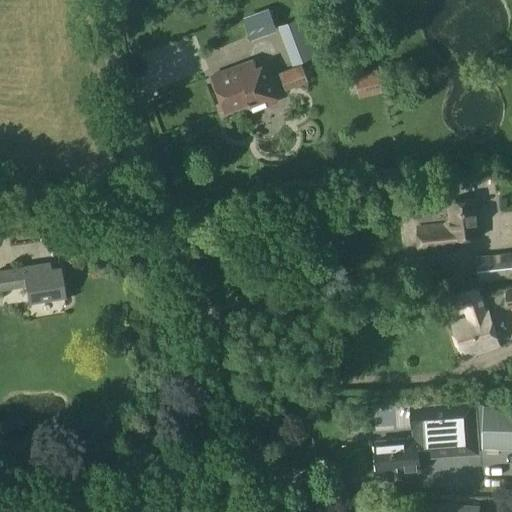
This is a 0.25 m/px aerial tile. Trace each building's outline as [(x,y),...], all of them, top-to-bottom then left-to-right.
[(267,10),(244,18),(251,38),(274,30),(267,10)] [(303,17),(276,27),(290,64),(317,54),(303,17)] [(211,76),(224,112),(249,102),(252,110),(276,100),(262,65),(255,68),(252,60),(211,76)] [(279,74),(284,89),(307,80),(301,65),(279,74)] [(376,70),(353,75),(358,95),(381,89),(376,70)] [(453,239),(481,236),(476,198),(447,201),(449,224),(417,227),(419,252),(454,249),(453,239)] [(511,251),(477,256),(479,281),(511,277),(511,251)] [(49,262),(0,271),(0,290),(26,286),(28,301),(64,295),(59,267),(50,268),(49,262)] [(452,322),(462,356),(498,345),(487,311),(485,311),(477,289),(448,299),(454,314),(466,310),(468,317),(452,322)] [(483,434),(477,434),(474,404),(413,410),(415,437),(376,441),(379,473),(419,470),(418,457),(478,453),(477,445),(482,445),(511,445),(511,404),(483,404),(483,434)] [(429,503),(428,511),(478,511),(479,505),(429,503)]
